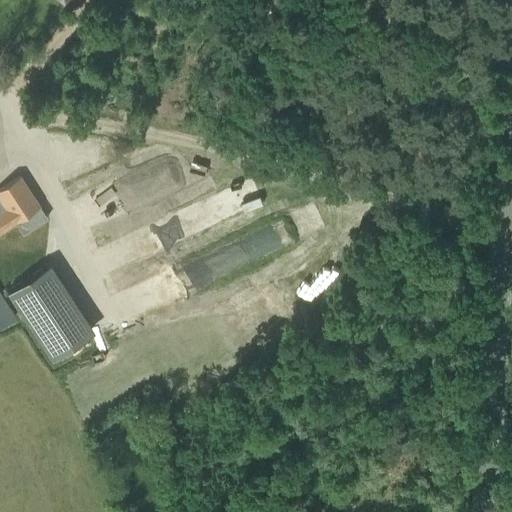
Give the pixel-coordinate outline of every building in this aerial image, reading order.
[(335,33),(362,50),(375,30),(348,13),(335,33)] [(0,230),(38,206),(40,205),(19,174),(0,187),(0,197),(6,207),(0,211),(0,230)] [(53,358),(100,329),(58,260),(10,288),(53,358)] [(0,324),(14,316),(0,294),(0,324)] [(130,421),(137,437),(153,431),(146,414),(141,416),(140,411),(132,413),(134,420),(130,421)]
